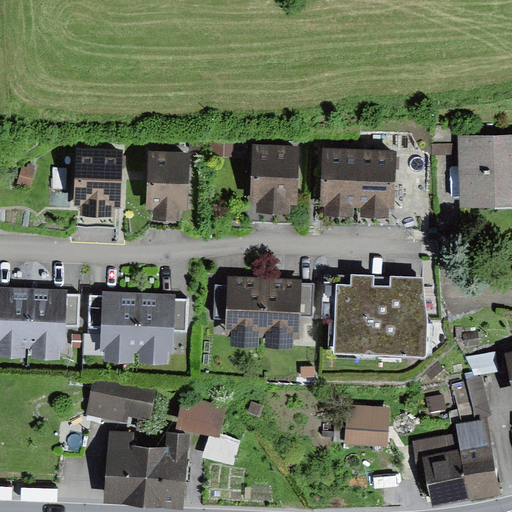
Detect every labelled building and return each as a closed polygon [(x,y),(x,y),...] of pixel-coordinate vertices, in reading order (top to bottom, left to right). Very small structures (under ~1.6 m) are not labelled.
[(436,128),(436,141),(459,141),(501,140),(501,127),(436,128)] [(511,139),(501,140),(459,141),(462,213),(511,211),(511,139)] [(233,145),(211,143),(209,156),(231,158),(233,145)] [(301,149),(253,148),(251,206),(257,206),(257,218),(291,219),(291,207),(299,207),(301,149)] [(360,151),(323,149),(320,209),(326,209),(325,220),(354,221),(354,210),(358,211),(360,151)] [(124,153),(76,150),(73,209),(80,210),(79,218),(114,220),(114,210),(121,211),(124,153)] [(360,151),(358,211),(362,211),(361,220),(389,221),(389,211),(395,211),(397,152),(360,151)] [(192,155),(148,153),(145,212),(154,212),(154,222),(180,224),(180,214),(189,214),(192,155)] [(23,167),(18,184),(30,188),(35,171),(23,167)] [(353,288),(337,288),(335,353),(422,357),(425,279),(390,278),(390,290),(375,289),(375,278),(354,278),(353,288)] [(266,280),(230,279),(229,289),(216,289),(215,322),(226,323),(225,339),(233,339),(232,351),(259,352),(260,340),(265,340),(266,280)] [(303,281),(266,280),(265,340),(268,340),(268,352),(294,352),(294,343),(300,343),(301,318),(311,318),(312,286),(302,285),(303,281)] [(0,360),(24,361),(25,350),(29,350),(32,290),(0,288),(0,360)] [(68,292),(32,290),(29,350),(34,352),(34,362),(60,362),(61,352),(67,353),(67,331),(81,332),(82,296),(67,295),(68,292)] [(102,299),(91,298),(90,332),(100,333),(99,356),(104,358),(104,367),(133,368),(133,354),(138,355),(140,296),(102,295),(102,299)] [(174,298),(140,296),(138,355),(141,354),(141,367),(169,368),(169,356),(174,356),(175,332),(185,333),(186,304),(174,303),(174,298)] [(477,332),(463,334),(465,348),(479,346),(477,332)] [(445,371),(438,363),(426,374),(432,382),(445,371)] [(315,367),(298,367),(298,379),(315,379),(315,367)] [(482,378),(452,385),(459,415),(488,408),(482,378)] [(157,391),(93,379),(86,416),(127,423),(128,418),(151,422),(157,391)] [(443,395),(426,398),(430,414),(446,411),(443,395)] [(184,398),(176,429),(209,437),(219,439),(226,408),(184,398)] [(253,402),(248,414),(260,418),(264,406),(253,402)] [(389,408),(348,406),(345,445),(387,448),(389,408)] [(488,422),(457,428),(462,452),(471,503),(502,497),(488,422)] [(134,435),(109,433),(105,502),(146,504),(150,450),(133,449),(134,435)] [(168,452),(150,450),(146,504),(185,507),(189,437),(169,436),(168,452)] [(432,511),(471,503),(462,452),(450,454),(447,436),(412,443),(415,461),(423,460),(432,511)] [(219,439),(209,437),(202,457),(233,466),(239,446),(219,439)]
